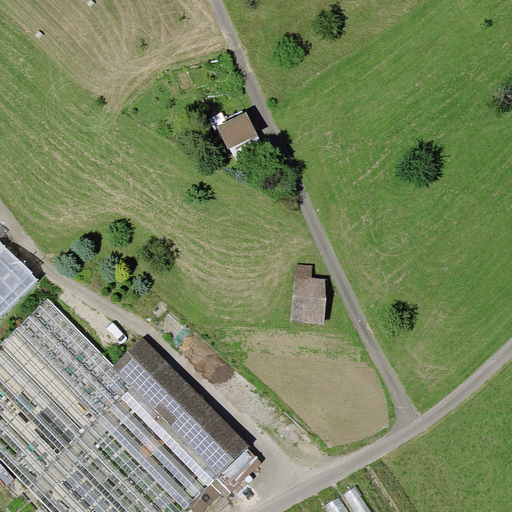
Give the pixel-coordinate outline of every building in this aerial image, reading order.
[(246,111),(218,126),(229,148),(258,134),(246,111)] [(0,237),(0,319),(41,281),(0,237)] [(295,276),(292,321),(323,323),(326,279),(312,278),(313,265),(296,263),(295,276)] [(114,366),(49,299),(0,346),(0,457),(53,511),(182,511),(220,475),(114,366)] [(144,337),(114,366),(220,475),(250,445),(144,337)] [(374,511),(357,486),(343,495),(354,511),(374,511)] [(349,511),(339,497),(326,506),(330,511),(349,511)]
